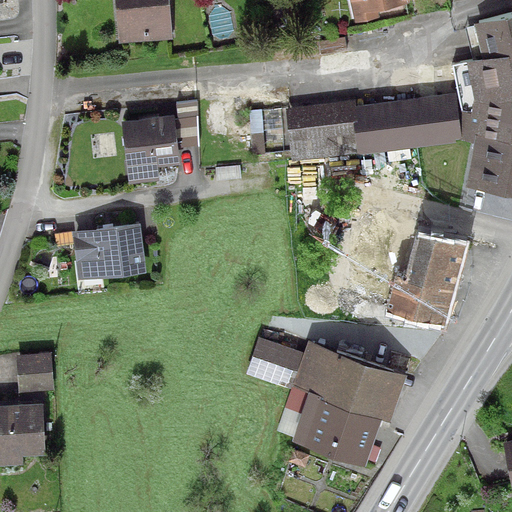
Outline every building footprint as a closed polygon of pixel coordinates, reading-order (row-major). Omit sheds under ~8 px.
[(164,0),(119,0),(122,35),(167,32),(164,0)] [(511,13),(479,22),(486,57),(451,64),(463,135),(478,136),(470,181),(511,188),(511,13)] [(457,135),(452,93),(289,113),(294,156),(457,135)] [(174,158),(170,116),(124,121),(130,178),(154,176),(152,161),(174,158)] [(136,223),(74,231),(80,274),(141,266),(136,223)] [(444,325),(463,248),(419,237),(408,284),(397,281),(390,312),(444,325)] [(388,414),(402,374),(309,342),(296,380),(316,387),(299,434),(364,456),(379,411),(388,414)] [(45,355),(19,356),(21,386),(46,385),(45,355)] [(39,448),(37,404),(0,405),(0,459),(18,459),(17,449),(39,448)]
